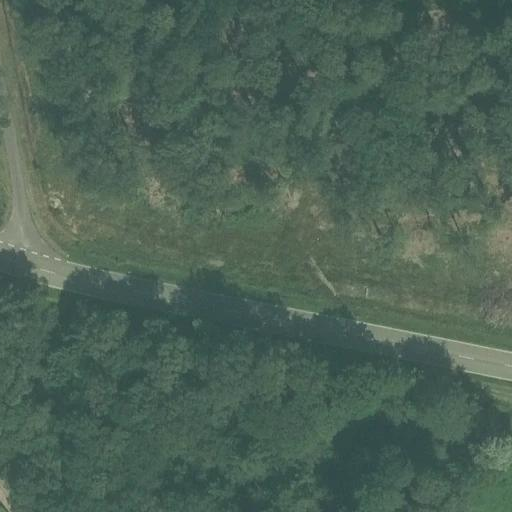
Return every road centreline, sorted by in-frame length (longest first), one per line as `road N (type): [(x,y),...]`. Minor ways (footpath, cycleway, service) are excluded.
road 1 (unclassified): [(0,242),(64,266),(511,353)]
road 2 (track): [(27,252),(0,96)]
